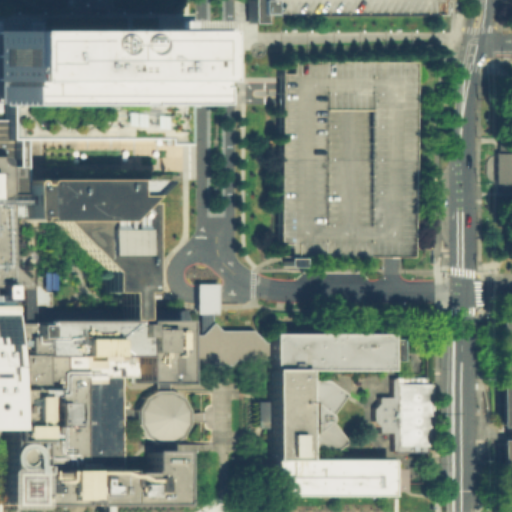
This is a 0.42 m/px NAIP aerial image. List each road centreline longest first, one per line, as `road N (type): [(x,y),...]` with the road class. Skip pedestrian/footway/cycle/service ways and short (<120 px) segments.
road 1 (residential): [(200,0),(200,217),(215,239)]
road 2 (residential): [(215,239),(227,220),(227,0)]
road 3 (residential): [(461,291),(284,292),(251,286),(230,270)]
road 4 (secondary): [(461,291),(459,511)]
road 5 (secondary): [(474,46),(462,107),(461,210)]
